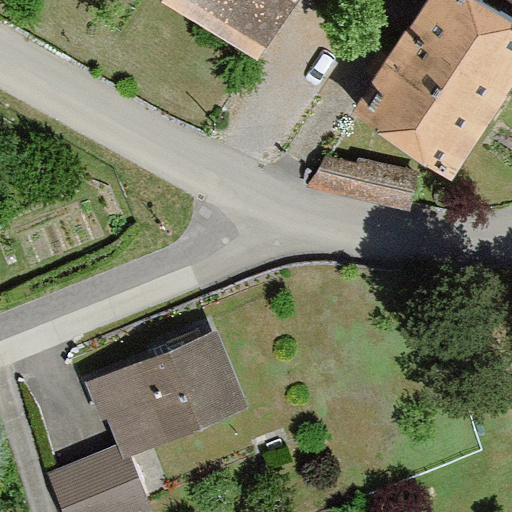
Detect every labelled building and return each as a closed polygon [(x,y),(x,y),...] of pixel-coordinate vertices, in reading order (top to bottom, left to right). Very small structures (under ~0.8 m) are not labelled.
[(171,0),(246,52),(282,0),(171,0)] [(511,74),(511,10),(495,0),(418,0),(352,104),(452,168),(511,74)] [(419,169),(325,154),(307,184),(410,209),(419,169)] [(84,378),(117,458),(237,408),(204,328),(84,378)] [(141,511),(120,461),(53,489),(62,511),(141,511)]
